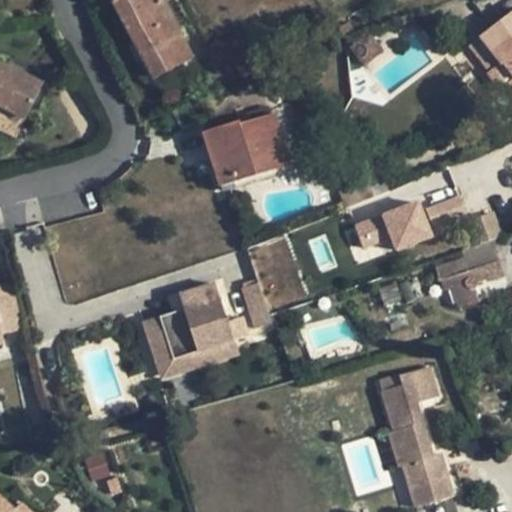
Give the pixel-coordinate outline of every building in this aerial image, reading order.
[(192,57),(163,0),(114,0),(111,2),(153,79),(192,57)] [(511,11),(480,36),(501,63),(489,72),(487,73),(502,93),(511,85),(511,11)] [(369,33),(349,48),(364,66),(383,52),(369,33)] [(480,36),(468,45),(489,72),(501,63),(480,36)] [(235,77),(218,53),(201,66),(218,89),(235,77)] [(0,106),(26,121),(43,86),(5,66),(3,66),(1,66),(0,66),(0,106)] [(0,132),(17,140),(26,121),(0,106),(0,132)] [(274,114),(239,125),(239,121),(202,133),(219,188),(290,167),(274,114)] [(426,204),(430,222),(465,214),(460,196),(426,204)] [(353,225),(366,260),(425,239),(412,204),(353,225)] [(478,244),(501,237),(493,213),(471,221),(478,244)] [(284,237),(252,249),(272,303),(304,291),(284,237)] [(463,260),(435,269),(439,282),(443,281),(445,289),(452,287),(459,310),(480,302),(475,290),(477,288),(478,286),(478,284),(478,283),(489,279),(490,282),(505,277),(500,261),(493,241),(492,241),(491,241),(461,251),(463,260)] [(274,323),(260,283),(242,289),(255,329),(274,323)] [(401,301),(397,283),(379,289),(385,306),(401,301)] [(234,340),(216,284),(180,296),(179,294),(168,298),(173,313),(159,318),(173,360),(234,340)] [(239,355),(234,340),(173,360),(159,318),(143,323),(162,381),(239,355)] [(382,392),(394,430),(421,422),(416,403),(437,397),(429,367),(400,376),(403,385),(382,392)] [(55,441),(82,435),(78,418),(51,424),(55,441)] [(431,456),(421,422),(394,430),(394,432),(390,433),(400,467),(403,466),(416,508),(454,496),(444,464),(434,467),(431,456)] [(477,441),(456,447),(459,457),(478,452),(480,452),(477,441)] [(478,452),(459,457),(460,464),(480,458),(478,452)] [(441,453),(431,456),(434,467),(444,464),(441,453)] [(107,477),(100,455),(85,460),(92,481),(107,477)] [(123,493),(118,477),(107,481),(112,496),(123,493)] [(30,511),(21,503),(15,511),(0,496),(0,511),(30,511)]
